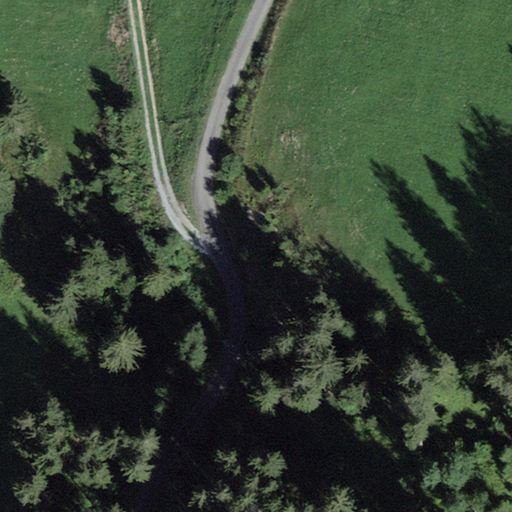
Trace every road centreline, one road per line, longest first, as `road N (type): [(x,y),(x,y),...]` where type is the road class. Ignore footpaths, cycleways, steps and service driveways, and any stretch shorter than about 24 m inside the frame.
road 1 (residential): [(265,0),(222,100),(203,179),(236,285),(236,336),(214,390),(158,472),(145,511)]
road 2 (track): [(134,0),(176,217),(228,261)]
